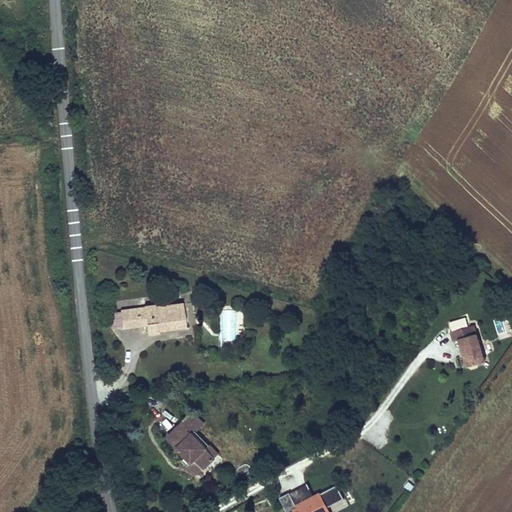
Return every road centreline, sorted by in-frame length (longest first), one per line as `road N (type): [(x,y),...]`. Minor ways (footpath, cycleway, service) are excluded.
road 1 (tertiary): [(53,0),(87,387),(112,511)]
road 2 (unknown): [(437,343),(356,436),(215,511)]
